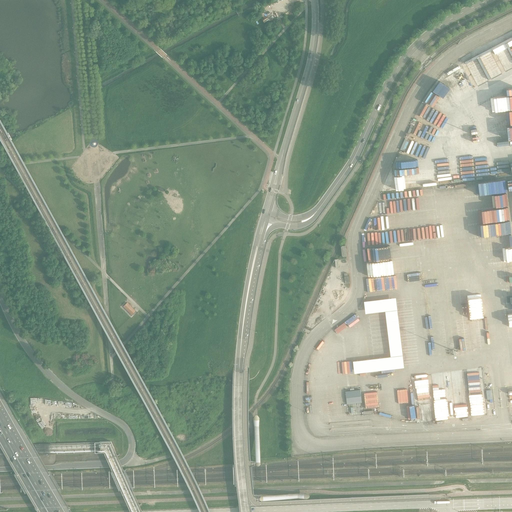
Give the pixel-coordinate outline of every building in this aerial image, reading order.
[(491,51),(465,60),(468,70),(482,65),(483,69),(486,68),(491,80),(502,76),(496,61),(490,63),(491,65),(490,65),(491,68),(495,67),(496,69),(491,70),(489,65),(490,64),(488,59),(493,57),(491,51)] [(479,133),(490,129),(485,117),(473,122),(475,125),(463,130),(466,137),(478,132),(479,133)] [(390,190),(394,180),(388,177),(384,188),(390,190)] [(415,193),(416,205),(440,203),(439,191),(415,193)] [(392,212),(380,212),(381,223),(392,223),(392,212)] [(388,238),(367,241),(368,255),(370,259),(374,258),(374,259),(379,261),(377,264),(382,264),(381,261),(384,261),(385,260),(390,262),(393,261),(392,258),(394,257),(395,255),(394,249),(399,248),(398,246),(395,246),(394,244),(389,242),(386,244),(384,249),(381,247),(380,241),(388,238)] [(415,267),(435,265),(435,271),(446,270),(445,257),(443,257),(443,253),(440,253),(440,252),(436,253),(436,250),(430,251),(430,247),(423,247),(424,260),(415,261),(415,267)] [(135,311),(127,303),(124,306),(132,315),(135,311)] [(451,376),(456,417),(468,416),(463,375),(451,376)] [(360,389),(345,390),(347,403),(361,401),(360,389)] [(437,421),(448,419),(447,403),(442,404),(443,408),(439,408),(436,408),(437,421)] [(471,408),(472,415),(484,414),(483,407),(480,407),(471,408)]
